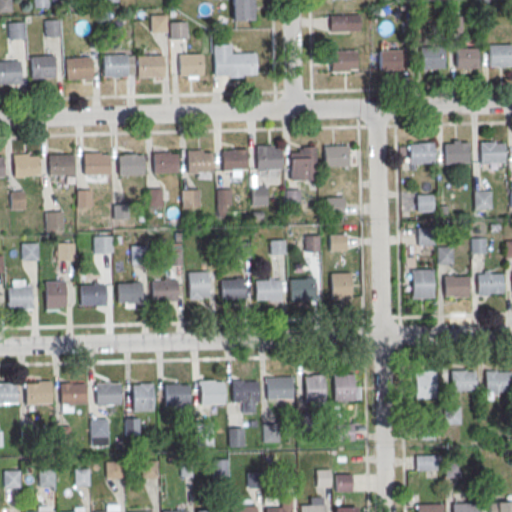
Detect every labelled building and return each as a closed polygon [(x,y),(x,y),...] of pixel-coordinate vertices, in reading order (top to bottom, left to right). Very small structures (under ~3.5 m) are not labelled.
[(0,0),(9,0),(10,11),(0,11),(0,0)] [(252,0),(229,0),(230,19),(253,19),(252,0)] [(165,14),(165,31),(150,32),(149,15),(165,14)] [(358,14),(328,14),(328,31),(358,31),(358,14)] [(448,32),(460,32),(460,16),(448,16),(448,32)] [(58,18),(59,35),(44,36),(43,19),(58,18)] [(23,21),(24,38),(7,39),(6,22),(23,21)] [(185,21),(186,38),(169,39),(168,22),(185,21)] [(487,45),(511,44),(511,65),(488,66),(487,45)] [(475,68),(475,47),(453,47),(453,68),(475,68)] [(330,49),(330,71),(355,71),(355,49),(330,49)] [(399,69),(399,49),(377,49),(377,69),(399,69)] [(418,49),(418,68),(443,68),(443,49),(418,49)] [(211,53),(254,52),(254,74),(212,75),(211,53)] [(101,55),(125,53),(126,75),(102,76),(101,55)] [(177,54),(201,53),(202,75),(178,76),(177,54)] [(29,56),(53,54),(54,76),(30,77),(29,56)] [(137,56),(161,55),(162,76),(138,78),(137,56)] [(64,57),(90,56),(91,78),(65,79),(64,57)] [(0,60),(16,60),(17,82),(0,82),(0,60)] [(443,142),(467,141),(467,163),(443,163),(443,142)] [(479,142),(503,141),(504,162),(480,163),(479,142)] [(408,142),(432,142),(433,163),(409,164),(408,142)] [(278,175),(278,145),(255,145),(255,175),(278,175)] [(347,165),(347,145),(322,145),(322,165),(347,165)] [(289,147),(289,179),(314,179),(314,147),(289,147)] [(245,149),(220,149),(220,175),(245,175),(245,149)] [(210,150),(185,150),(185,173),(195,173),(195,178),(210,178),(210,150)] [(152,172),(176,172),(176,152),(152,152),(152,172)] [(47,154),(70,154),(71,173),(48,174),(47,154)] [(82,154),(105,154),(106,173),(82,174),(82,154)] [(12,156),(36,155),(36,174),(13,175),(12,156)] [(141,173),(141,155),(116,155),(116,173),(141,173)] [(250,188),(265,188),(266,205),(250,205),(250,188)] [(146,189),(161,189),(162,206),(146,206),(146,189)] [(181,190),(197,189),(197,206),(181,207),(181,190)] [(215,189),(230,189),(230,206),(215,206),(215,189)] [(284,189),(299,189),(299,206),(284,206),(284,189)] [(75,191),(90,190),(91,207),(75,208),(75,191)] [(489,215),(489,190),(473,190),(473,215),(489,215)] [(8,192),(24,191),(24,208),(9,209),(8,192)] [(415,210),(432,210),(432,194),(415,194),(415,210)] [(327,199),(342,198),(342,215),(327,216),(327,199)] [(112,202),(128,202),(128,219),(113,219),(112,202)] [(44,213),(60,212),(60,229),(45,230),(44,213)] [(417,243),(426,243),(426,228),(416,228),(417,243)] [(329,234),(345,234),(345,251),(329,251),(329,234)] [(303,235),(319,235),(319,252),(304,252),(303,235)] [(92,236),(108,236),(108,253),(92,253),(92,236)] [(268,238),(283,238),(284,255),(268,255),(268,238)] [(233,242),(249,241),(249,258),(234,259),(233,242)] [(20,243),(36,243),(36,260),(21,260),(20,243)] [(56,243),(72,243),(72,260),(57,260),(56,243)] [(130,247),(146,246),(146,263),(130,264),(130,247)] [(171,263),(179,263),(179,247),(171,247),(171,263)] [(436,247),(436,262),(451,262),(451,247),(436,247)] [(431,269),(410,269),(410,297),(431,297),(431,269)] [(207,298),(207,271),(187,271),(187,298),(207,298)] [(349,303),(349,272),(329,272),(329,303),(349,303)] [(475,272),(475,294),(502,294),(502,272),(475,272)] [(467,295),(467,275),(437,275),(437,295),(467,295)] [(176,276),(150,276),(150,300),(176,300),(176,276)] [(253,300),(279,300),(279,277),(253,277),(253,300)] [(243,278),(218,278),(218,299),(243,299),(243,278)] [(313,278),(288,278),(288,299),(313,299),(313,278)] [(6,280),(6,309),(30,309),(30,280),(6,280)] [(43,280),(43,310),(64,310),(64,280),(43,280)] [(141,304),(140,281),(115,282),(116,304),(141,304)] [(78,305),(105,305),(105,282),(78,282),(78,305)] [(450,370),(474,369),(474,391),(450,391),(450,370)] [(484,371),(508,370),(508,392),(485,392),(484,371)] [(434,371),(413,371),(413,398),(434,398),(434,371)] [(332,400),(359,400),(359,382),(351,382),(351,373),(332,373),(332,400)] [(303,401),(322,401),(322,374),(303,374),(303,401)] [(291,401),(291,376),(264,376),(264,401),(291,401)] [(49,381),(50,404),(25,404),(24,384),(37,384),(37,381),(49,381)] [(256,381),(257,401),(231,402),(231,382),(256,381)] [(131,382),(131,410),(152,410),(152,382),(131,382)] [(223,382),(224,403),(198,403),(198,383),(223,382)] [(0,383),(16,383),(16,403),(0,403),(0,383)] [(84,384),(85,404),(59,405),(59,384),(84,384)] [(119,384),(120,404),(95,405),(94,384),(119,384)] [(188,384),(189,404),(164,405),(163,385),(188,384)] [(443,407),(459,406),(460,424),(444,424),(443,407)] [(123,418),(138,418),(139,435),(123,435),(123,418)] [(90,420),(105,419),(106,436),(90,437),(90,420)] [(193,423),(211,422),(212,446),(193,446),(193,423)] [(336,424),(352,423),(353,440),(337,441),(336,424)] [(262,424),(277,424),(278,441),(262,442),(262,424)] [(54,426),(70,426),(70,443),(55,443),(54,426)] [(20,427),(36,427),(36,444),(20,444),(20,427)] [(226,429),(242,428),(243,445),(227,446),(226,429)] [(437,455),(414,455),(414,469),(437,469),(437,455)] [(211,459),(227,459),(228,476),(212,477),(211,459)] [(140,461),(156,460),(157,478),(141,478),(140,461)] [(443,460),(459,460),(459,477),(444,478),(443,460)] [(105,462),(121,461),(122,479),(106,479),(105,462)] [(279,469),(295,468),(296,486),(280,486),(279,469)] [(37,470),(53,469),(54,487),(38,487),(37,470)] [(72,469),(88,469),(89,486),(73,487),(72,469)] [(3,471),(19,470),(19,488),(3,488),(3,471)] [(313,470),(329,470),(330,487),(314,488),(313,470)] [(245,471),(261,471),(262,488),(246,489),(245,471)] [(335,475),(350,474),(351,492),(335,492),(335,475)] [(299,506),(298,511),(323,511),(324,496),(308,496),(308,506),(299,506)] [(289,511),(289,497),(279,497),(279,507),(264,507),(263,511),(289,511)] [(511,511),(511,501),(488,501),(487,511),(511,511)] [(416,511),(416,504),(441,503),(441,511),(416,511)] [(452,511),(452,504),(477,503),(477,511),(452,511)]
